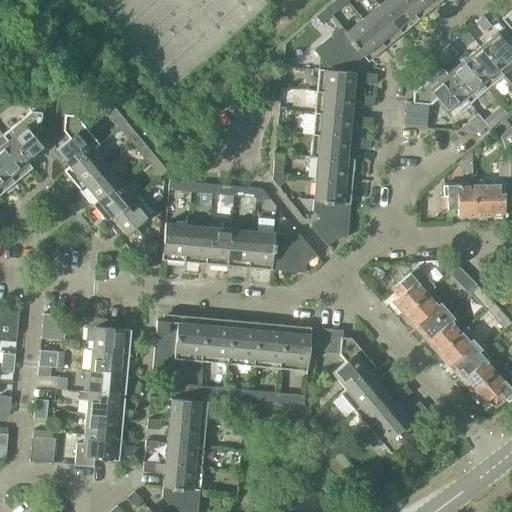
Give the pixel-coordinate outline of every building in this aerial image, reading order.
[(338,11),(348,2),(345,0),(334,0),(331,3),(338,11)] [(402,33),(419,20),(402,0),(385,0),(379,5),(402,33)] [(402,0),(419,20),(442,0),(402,0)] [(386,47),(402,33),(379,5),(363,19),(386,47)] [(322,25),(332,16),(325,8),(315,17),(322,25)] [(511,10),(502,19),(511,31),(511,10)] [(491,26),(483,16),(475,23),(484,32),(491,26)] [(368,62),(386,47),(363,19),(346,33),(363,57),(368,62)] [(363,57),(346,33),(341,27),(314,50),(319,57),(318,69),(345,72),(346,62),(356,63),(363,57)] [(466,47),(474,40),(466,30),(458,37),(466,47)] [(503,76),(511,68),(511,43),(508,47),(497,33),(480,47),(503,76)] [(450,60),(458,54),(449,44),(442,50),(450,60)] [(486,90),(503,76),(480,47),(463,61),(486,90)] [(471,103),(486,90),(463,61),(447,74),(465,97),(471,103)] [(355,73),(345,72),(318,69),(316,91),(353,94),(355,73)] [(465,97),(447,74),(442,69),(413,93),(413,102),(405,102),(403,127),(426,129),(429,104),(437,97),(449,111),(465,97)] [(376,84),(376,75),(364,73),(363,83),(376,84)] [(351,116),(353,94),(316,91),(314,112),(351,116)] [(374,97),(373,97),(362,96),(361,105),(373,107),(374,97)] [(113,121),(120,115),(111,104),(103,110),(113,121)] [(3,134),(28,163),(44,149),(33,135),(40,129),(42,113),(31,112),(3,134)] [(349,137),(351,116),(314,112),(312,133),(349,137)] [(69,167),(92,148),(98,143),(75,116),(64,115),(63,131),(69,139),(56,150),(69,167)] [(372,128),(372,118),(360,117),(359,127),(372,128)] [(497,128),(501,139),(511,129),(511,127),(506,120),(497,128)] [(132,144),(139,138),(131,128),(123,134),(132,144)] [(347,159),(349,137),(312,133),(310,157),(317,158),(347,159)] [(32,168),(28,163),(3,134),(0,137),(0,164),(15,182),(32,168)] [(357,148),(369,150),(370,140),(358,139),(357,148)] [(146,161),(153,155),(145,144),(137,151),(146,161)] [(79,189),(107,165),(92,148),(69,167),(64,171),(79,189)] [(472,151),(457,164),(465,173),(472,173),(472,151)] [(272,174),(282,175),(284,155),(274,154),(272,174)] [(354,159),(347,159),(317,158),(315,179),(352,182),(354,159)] [(159,178),(164,174),(167,171),(158,161),(151,167),(159,178)] [(499,179),(511,178),(510,162),(499,162),(499,179)] [(0,195),(15,182),(0,164),(0,195)] [(92,205),(120,182),(107,165),(79,189),(92,205)] [(282,175),(272,174),(272,180),(278,188),(287,181),(287,176),(282,176),(282,175)] [(350,205),(352,182),(315,179),(313,201),(350,205)] [(176,191),(190,192),(191,182),(177,181),(176,191)] [(106,222),(134,198),(120,182),(92,205),(106,222)] [(212,194),(213,184),(200,183),(199,193),(212,194)] [(473,185),(474,217),(504,215),(504,195),(507,195),(507,184),(473,185)] [(233,196),(234,186),(221,185),(220,195),(233,196)] [(457,217),(474,217),(473,185),(443,186),(443,197),(446,197),(447,210),(457,210),(457,217)] [(255,198),(256,189),(243,187),(242,197),(255,198)] [(268,197),(261,189),(256,189),(255,198),(255,203),(260,204),(268,197)] [(140,251),(141,241),(141,235),(135,227),(149,216),(134,198),(106,222),(129,250),(140,251)] [(347,238),(350,205),(313,201),(312,211),(319,219),(310,226),(327,247),(338,237),(347,238)] [(183,262),(187,225),(165,223),(161,260),(183,262)] [(205,264),(209,227),(187,225),(183,262),(205,264)] [(227,266),(230,229),(209,227),(205,264),(227,266)] [(249,268),(252,231),(230,229),(227,266),(249,268)] [(271,270),(274,234),(252,231),(249,268),(271,270)] [(290,242),(289,241),(284,234),(274,234),(271,270),(305,273),(305,264),(316,255),(299,235),(290,242)] [(156,267),(158,244),(145,242),(143,266),(156,267)] [(467,293),(476,284),(458,267),(449,275),(467,293)] [(403,314),(427,293),(416,281),(419,279),(412,271),(391,289),(398,297),(392,302),(403,314)] [(493,303),(490,300),(478,287),(464,301),(479,317),(486,310),(493,303)] [(420,334),(447,311),(440,304),(438,305),(427,293),(403,314),(420,334)] [(511,325),(511,324),(493,303),(486,310),(504,330),(511,325)] [(19,311),(13,311),(0,309),(0,323),(18,324),(19,311)] [(437,353),(462,332),(451,320),(453,318),(447,311),(420,334),(437,353)] [(66,316),(47,314),(43,314),(41,326),(65,328),(66,316)] [(297,334),(284,332),(284,325),(271,324),(270,331),(258,330),(258,323),(245,321),(244,329),(231,327),(232,320),(219,319),(218,326),(205,325),(206,318),(192,317),(192,324),(177,322),(173,359),(202,362),(228,364),(254,367),(281,369),(307,372),(311,328),(297,326),(297,334)] [(106,328),(107,320),(88,318),(86,341),(93,341),(92,349),(129,352),(131,330),(106,328)] [(173,359),(177,322),(156,321),(152,372),(172,373),(173,359)] [(0,335),(16,337),(18,324),(0,323),(0,335)] [(64,341),(65,328),(41,326),(40,339),(64,341)] [(342,338),(342,330),(317,328),(315,352),(339,354),(345,361),(332,372),(347,391),(370,372),(375,367),(351,338),(342,338)] [(460,368),(481,350),(474,343),(472,345),(462,332),(437,353),(448,366),(454,360),(460,368)] [(127,374),(129,352),(92,349),(90,371),(127,374)] [(39,350),(38,366),(51,368),(61,369),(63,353),(39,350)] [(472,392),(496,371),(485,359),(487,357),(481,350),(460,368),(467,375),(461,380),(472,392)] [(14,364),(15,354),(2,353),(1,363),(14,364)] [(13,373),(14,364),(1,363),(0,372),(13,373)] [(50,377),(51,368),(38,366),(37,376),(50,377)] [(388,384),(398,376),(391,368),(382,377),(388,384)] [(125,396),(127,374),(90,371),(88,392),(125,396)] [(511,390),(496,371),(472,392),(482,405),(488,400),(495,407),(505,399),(507,401),(511,396),(511,390)] [(355,412),(383,388),(370,372),(347,391),(341,395),(355,412)] [(199,396),(199,386),(187,385),(187,394),(199,396)] [(402,401),(411,392),(405,385),(395,393),(402,401)] [(225,398),(226,388),(214,387),(213,397),(225,398)] [(369,428),(397,405),(383,388),(355,412),(369,428)] [(251,400),(252,391),(240,390),(239,399),(251,400)] [(132,418),(132,411),(123,410),(125,396),(88,392),(81,392),(80,400),(87,400),(86,414),(123,418),(132,418)] [(277,403),(278,393),(266,392),(265,402),(277,403)] [(303,405),(304,396),(292,394),(292,404),(303,405)] [(0,405),(10,407),(11,397),(0,396),(0,405)] [(161,408),(162,398),(149,397),(148,407),(161,408)] [(205,424),(207,402),(170,399),(168,421),(205,424)] [(34,409),(47,410),(47,401),(35,400),(34,409)] [(416,418),(426,409),(419,402),(410,410),(416,418)] [(0,415),(9,416),(10,407),(0,405),(0,415)] [(397,405),(369,428),(391,454),(405,443),(397,433),(411,422),(397,405)] [(46,420),(47,410),(34,409),(33,418),(46,420)] [(121,439),(123,418),(86,414),(84,436),(121,439)] [(159,430),(160,420),(147,419),(146,429),(159,430)] [(203,446),(205,424),(168,421),(166,443),(203,446)] [(30,448),(54,451),(55,438),(31,436),(30,448)] [(119,461),(121,439),(84,436),(83,443),(76,443),(74,466),(93,467),(94,459),(119,461)] [(157,452),(158,442),(145,441),(144,450),(157,452)] [(201,467),(203,446),(166,443),(165,464),(201,467)] [(52,464),(54,451),(30,448),(29,461),(52,464)] [(411,456),(400,466),(409,476),(420,467),(411,456)] [(155,473),(156,463),(143,462),(142,472),(155,473)] [(199,490),(201,467),(165,464),(163,486),(199,490)] [(197,511),(199,490),(163,486),(162,497),(168,504),(159,511),(197,511)] [(135,508),(142,501),(134,491),(126,498),(135,508)]
